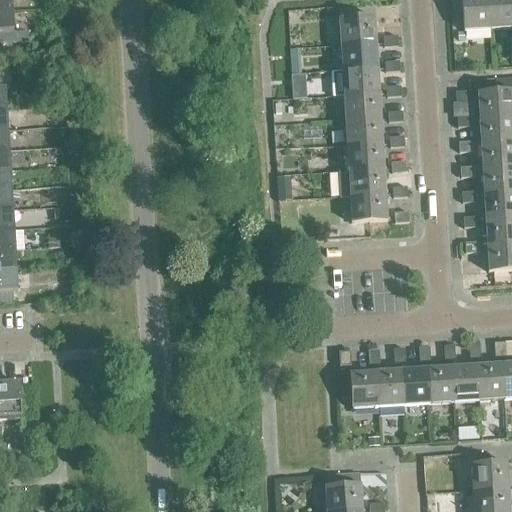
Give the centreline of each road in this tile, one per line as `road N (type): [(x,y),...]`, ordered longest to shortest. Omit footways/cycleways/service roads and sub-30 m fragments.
road 1 (tertiary): [(132,0),(162,511)]
road 2 (residential): [(415,0),(433,255)]
